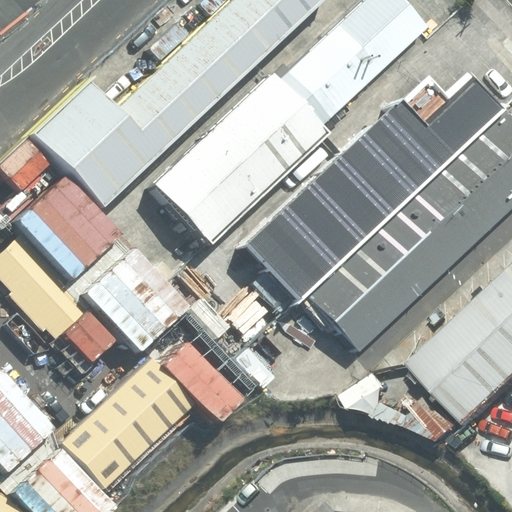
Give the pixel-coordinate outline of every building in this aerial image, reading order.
[(13,132),(94,222),(139,182),(326,15),(312,0),(233,0),(104,115),(72,79),(13,132)] [(139,182),(209,261),(328,154),(310,134),(426,30),(399,0),(343,0),(326,15),(139,182)] [(295,305),(493,129),(449,81),(429,100),(413,83),(226,250),(285,315),(295,305)] [(511,216),(511,150),(493,129),(295,305),(348,363),(511,216)] [(80,320),(7,238),(0,244),(0,308),(41,355),(80,320)] [(511,271),(402,369),(461,435),(511,389),(511,271)] [(194,420),(146,366),(48,453),(96,506),(194,420)]
